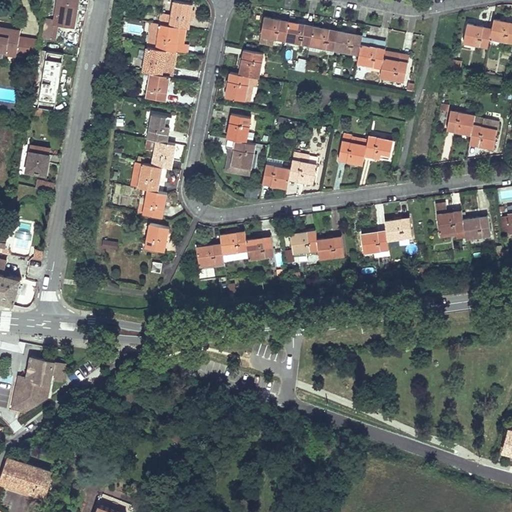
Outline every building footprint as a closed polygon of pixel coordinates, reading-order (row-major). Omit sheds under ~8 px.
[(57,0),(55,19),(54,24),(57,25),(74,28),(78,0),(57,0)] [(189,28),(193,3),(173,0),(171,15),(161,14),(159,23),(187,28),(189,28)] [(289,21),(265,16),(260,42),(272,44),(273,37),(285,40),(289,21)] [(57,25),(54,24),(55,19),(45,18),(42,37),(55,39),(57,25)] [(511,22),(494,18),(492,28),(490,37),(511,41),(511,22)] [(187,28),(159,23),(151,21),(149,34),(152,34),(150,47),(177,51),(182,52),(184,44),(187,28)] [(313,25),(289,21),(285,40),(310,44),(313,25)] [(492,28),(467,23),(463,42),(488,47),(490,37),(492,28)] [(338,30),(313,25),(310,44),(323,47),(335,49),(338,30)] [(0,50),(6,51),(5,54),(35,58),(38,41),(19,38),(20,31),(0,27),(0,50)] [(363,35),(338,30),(335,49),(359,54),(361,44),(363,35)] [(323,47),(310,44),(308,50),(322,52),(323,47)] [(386,49),(361,44),(359,54),(358,62),(368,64),(382,67),(384,57),(385,50),(386,49)] [(177,51),(150,47),(147,46),(143,71),(151,72),(170,76),(172,63),(174,64),(177,51)] [(263,52),(245,49),(240,73),(258,77),(263,52)] [(410,55),(385,50),(384,57),(409,62),(410,55)] [(55,107),(64,54),(45,51),(36,104),(55,107)] [(405,80),(409,62),(384,57),(382,67),(381,72),(380,76),(405,80)] [(305,72),(307,59),(297,58),(295,70),(305,72)] [(450,59),(448,67),(459,70),(461,61),(450,59)] [(170,76),(151,72),(147,97),(166,100),(170,76)] [(258,77),(240,73),(231,72),(226,97),(245,100),(248,84),(253,85),(256,86),(258,77)] [(407,92),(413,93),(415,84),(409,82),(407,92)] [(451,110),(447,128),(471,133),(475,116),(475,114),(451,110)] [(248,132),(251,117),(232,113),(228,138),(246,141),(248,132)] [(171,117),(152,114),(148,139),(157,140),(167,142),(171,117)] [(475,116),(470,143),(494,148),(497,129),(486,126),(482,126),(484,118),(475,116)] [(278,124),(285,126),(287,119),(279,117),(278,124)] [(252,143),(254,133),(248,132),(246,141),(252,143)] [(363,163),(365,154),(367,145),(351,142),(352,137),(352,135),(344,133),(339,159),(363,163)] [(393,140),(369,135),(368,140),(367,145),(365,154),(390,159),(393,140)] [(352,137),(351,142),(367,145),(368,140),(352,137)] [(246,141),(228,138),(227,147),(235,148),(232,164),(251,168),(255,143),(252,143),(246,141)] [(157,140),(148,139),(146,148),(155,150),(157,140)] [(172,168),(176,144),(167,142),(157,140),(155,150),(153,165),(162,166),(172,168)] [(30,158),(32,145),(24,143),(22,156),(30,158)] [(27,170),(46,174),(51,148),(32,145),(30,158),(27,170)] [(309,153),(295,150),(293,159),(307,163),(309,153)] [(283,161),(267,158),(266,163),(282,167),(283,161)] [(317,164),(307,163),(293,159),(291,169),(289,178),(313,183),(317,164)] [(143,172),(144,163),(137,162),(135,171),(143,172)] [(162,166),(153,165),(144,163),(143,172),(135,171),(132,187),(143,189),(148,189),(158,191),(162,166)] [(287,187),(289,178),(291,169),(282,167),(266,163),(262,182),(287,187)] [(38,180),(37,188),(52,192),(54,184),(38,180)] [(162,217),(167,193),(158,191),(148,189),(146,205),(140,204),(139,213),(162,217)] [(501,199),(511,199),(511,189),(501,190),(501,199)] [(436,204),(438,213),(448,212),(446,202),(436,204)] [(464,219),(462,210),(448,212),(438,213),(441,232),(442,232),(443,237),(457,235),(457,238),(466,237),(464,219)] [(488,215),(464,219),(466,237),(467,238),(491,234),(488,215)] [(413,236),(410,217),(385,220),(387,230),(388,239),(413,236)] [(169,226),(151,223),(146,247),(164,251),(169,226)] [(0,241),(6,242),(8,232),(0,230),(0,241)] [(247,240),(245,230),(221,234),(222,243),(223,252),(248,249),(247,240)] [(316,230),(291,233),(294,252),(319,248),(317,239),(316,230)] [(387,230),(362,234),(365,253),(380,250),(390,249),(388,239),(387,230)] [(283,253),(281,234),(272,236),(274,254),(283,253)] [(342,235),(317,239),(319,248),(320,258),(345,254),(342,235)] [(274,254),(272,236),(247,240),(248,249),(249,257),(250,258),(259,257),(274,254)] [(113,242),(103,240),(102,248),(112,249),(113,242)] [(223,252),(222,243),(197,246),(200,265),(210,264),(225,262),(225,260),(223,252)] [(248,249),(223,252),(225,260),(249,257),(248,249)] [(286,250),(287,262),(295,261),(293,249),(286,250)] [(274,254),(259,257),(260,264),(275,261),(274,254)] [(277,266),(283,265),(281,254),(275,255),(277,266)] [(163,262),(154,261),(152,270),(161,272),(163,262)] [(225,268),(213,269),(215,277),(226,276),(225,268)] [(21,277),(0,271),(0,301),(14,305),(21,277)] [(40,357),(42,346),(30,344),(28,355),(40,357)] [(18,386),(17,386),(13,406),(26,409),(47,396),(52,371),(56,372),(55,378),(62,379),(65,363),(31,356),(28,376),(26,376),(23,387),(18,386)] [(23,387),(26,376),(20,374),(18,386),(23,387)] [(0,482),(46,497),(54,472),(8,456),(0,480),(0,482)]
